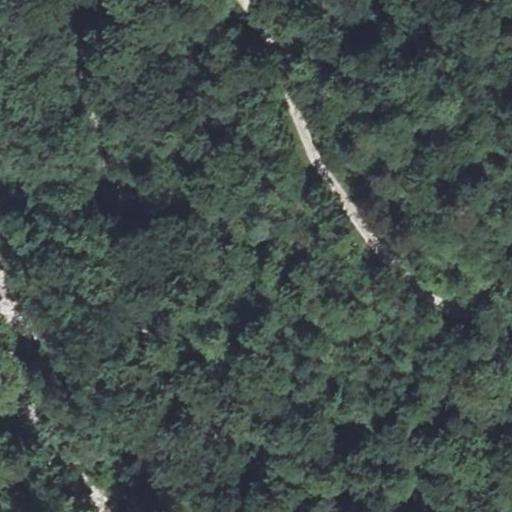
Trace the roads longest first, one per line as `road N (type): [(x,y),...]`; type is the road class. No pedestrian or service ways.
road 1 (track): [(65,0),(89,132),(144,333),(170,391),(264,511)]
road 2 (track): [(191,511),(45,287),(0,109)]
road 3 (track): [(511,317),(432,299),(361,229),(314,156),(240,0)]
